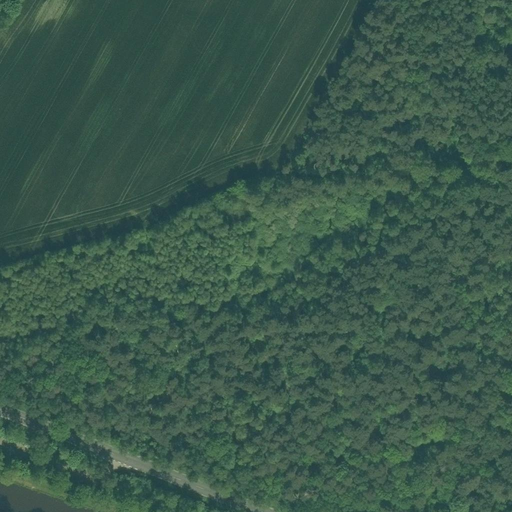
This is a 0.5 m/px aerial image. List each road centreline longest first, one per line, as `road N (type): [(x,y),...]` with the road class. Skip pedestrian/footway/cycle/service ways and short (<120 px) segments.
road 1 (track): [(511,160),(19,282)]
road 2 (tertiary): [(263,511),(0,408)]
